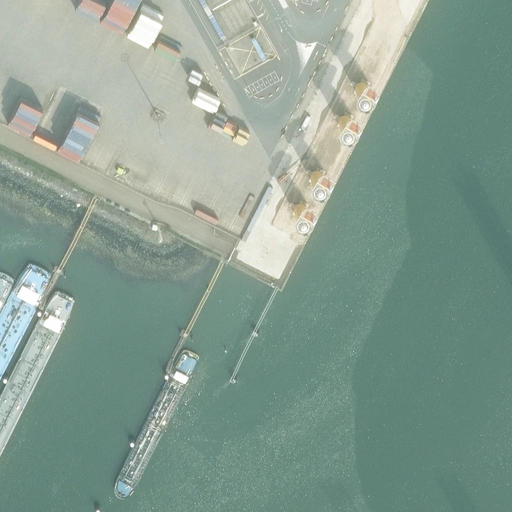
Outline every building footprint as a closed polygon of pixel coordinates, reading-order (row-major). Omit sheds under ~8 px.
[(102,14),(124,25),(128,17),(106,6),(102,14)] [(0,76),(3,78),(8,63),(0,60),(0,76)] [(75,155),(100,106),(61,86),(36,135),(75,155)] [(0,115),(12,120),(20,102),(0,93),(0,115)] [(160,146),(157,136),(142,140),(145,151),(160,146)] [(119,150),(121,161),(128,160),(126,149),(119,150)]
